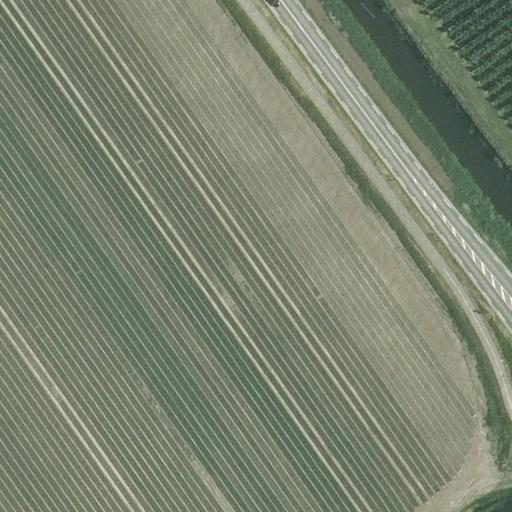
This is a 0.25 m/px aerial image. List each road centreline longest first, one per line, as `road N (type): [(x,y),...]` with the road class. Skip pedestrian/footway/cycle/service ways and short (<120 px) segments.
road 1 (secondary): [(337,76),(396,169),(511,320)]
road 2 (secondary): [(511,284),(337,76)]
